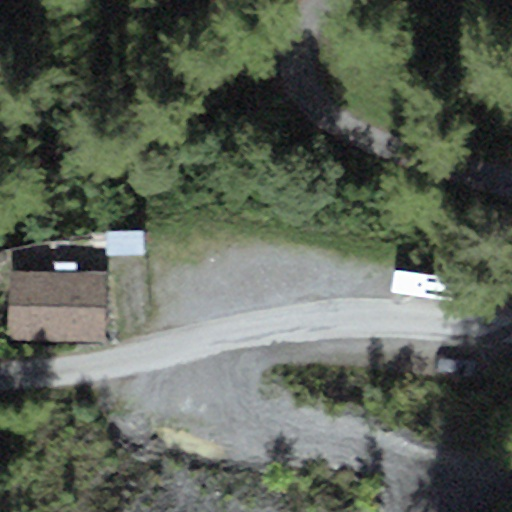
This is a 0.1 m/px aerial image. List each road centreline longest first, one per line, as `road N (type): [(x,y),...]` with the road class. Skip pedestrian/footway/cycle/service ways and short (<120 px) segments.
road 1 (unclassified): [(511,349),(421,327),(337,325),(0,380)]
road 2 (unclassified): [(511,185),(382,143),(319,100),(299,41),(323,0)]
